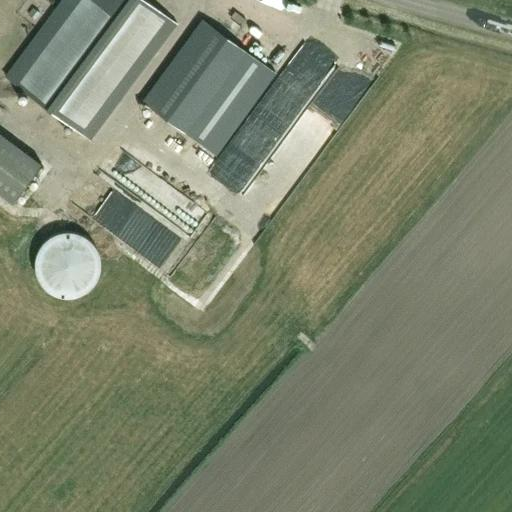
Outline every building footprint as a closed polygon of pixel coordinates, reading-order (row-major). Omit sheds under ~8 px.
[(65,0),(7,78),(89,140),(176,23),(145,0),(65,0)] [(142,102),(155,112),(190,137),(250,55),(202,20),(142,102)] [(229,86),(215,108),(229,116),(242,94),(229,86)] [(295,126),(260,179),(285,196),(320,143),(295,126)] [(0,193),(12,202),(41,164),(0,133),(0,193)] [(181,236),(197,213),(138,172),(129,186),(101,166),(94,176),(181,236)] [(165,225),(144,241),(161,262),(181,247),(165,225)] [(50,238),(42,246),(37,254),(35,264),(36,273),(40,282),(45,289),(53,294),(62,297),(71,298),(80,295),(88,290),(95,283),(99,273),(100,263),(98,254),(93,246),(86,239),(78,235),(69,233),(59,234),(50,238)]
